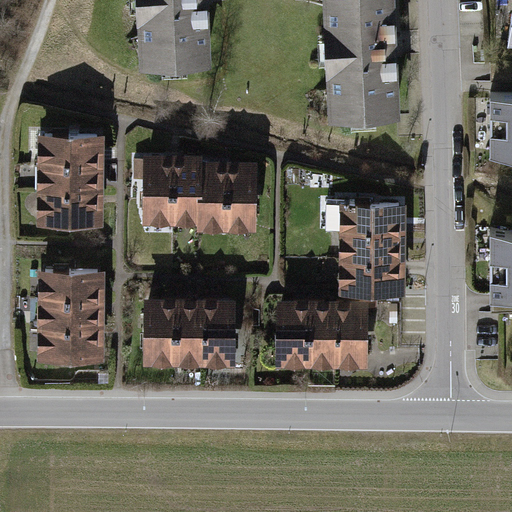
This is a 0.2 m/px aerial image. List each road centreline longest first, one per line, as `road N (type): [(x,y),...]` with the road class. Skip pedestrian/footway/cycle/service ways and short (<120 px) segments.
road 1 (tertiary): [(450,417),(0,412)]
road 2 (track): [(48,0),(5,125),(5,412)]
road 3 (residential): [(450,417),(440,0)]
